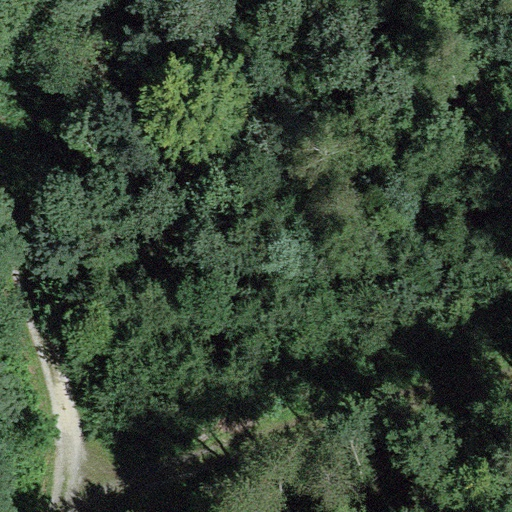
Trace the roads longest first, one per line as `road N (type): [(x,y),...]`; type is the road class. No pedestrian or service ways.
road 1 (track): [(66,511),(82,485),(316,427),(511,390)]
road 2 (track): [(0,194),(82,485)]
